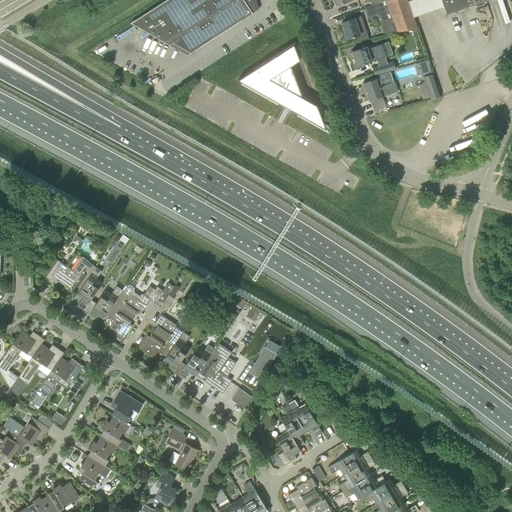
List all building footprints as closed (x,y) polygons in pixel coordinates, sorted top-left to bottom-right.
[(170,45),(173,43),(183,59),(253,14),(244,0),(166,0),(131,22),(135,25),(170,45)] [(258,10),(255,0),(244,0),(253,14),(258,10)] [(407,0),(382,0),(383,2),(394,33),(417,27),(407,0)] [(485,2),(489,0),(441,0),(446,15),(475,5),(477,6),(483,4),(485,2)] [(385,35),(394,33),(383,2),(375,5),(377,13),(378,12),(385,35)] [(355,42),(368,38),(360,16),(341,23),(347,39),(353,37),(355,42)] [(367,49),(366,46),(351,51),(357,66),(393,54),(388,42),(367,49)] [(303,98),(298,86),(291,66),(299,60),(293,44),(238,80),(288,108),(318,125),(322,120),(317,105),(303,98)] [(375,75),(391,71),(395,69),(393,62),(372,67),(375,75)] [(421,76),(430,74),(427,62),(418,64),(421,76)] [(424,77),(431,100),(441,97),(433,74),(424,77)] [(389,83),(383,85),(380,77),(363,83),(369,101),(398,91),(394,81),(389,83)] [(423,99),(430,98),(425,83),(419,85),(423,99)] [(55,218),(62,223),(65,218),(57,213),(55,218)] [(35,219),(32,223),(40,228),(43,223),(35,219)] [(58,265),(52,261),(42,274),(56,283),(58,280),(68,287),(71,284),(79,290),(96,267),(83,258),(74,271),(61,262),(58,265)] [(80,291),(85,294),(77,306),(83,310),(91,299),(103,282),(97,278),(102,271),(96,267),(79,290),(79,291),(80,291)] [(209,284),(204,280),(200,287),(205,290),(209,284)] [(163,291),(161,293),(167,297),(169,295),(174,286),(168,282),(163,291)] [(146,304),(149,299),(150,299),(149,298),(143,294),(142,294),(141,296),(134,292),(134,287),(130,285),(126,286),(122,291),(114,303),(135,318),(135,317),(140,309),(143,311),(147,305),(146,304)] [(114,303),(122,291),(116,287),(111,294),(105,290),(96,303),(91,299),(83,310),(95,318),(100,311),(106,315),(114,303)] [(157,287),(149,298),(150,299),(149,299),(154,303),(161,293),(163,291),(157,287)] [(155,304),(159,306),(160,307),(167,297),(161,293),(154,303),(155,303),(155,304)] [(235,293),(235,294),(230,300),(234,303),(239,296),(235,293)] [(160,307),(166,311),(174,298),(169,295),(167,297),(160,307)] [(135,318),(114,303),(106,315),(114,320),(109,328),(117,333),(124,338),(131,327),(129,326),(134,317),(135,318)] [(252,307),(246,316),(255,321),(260,312),(252,307)] [(176,325),(162,315),(161,315),(157,320),(160,322),(154,330),(153,330),(174,345),(183,333),(175,327),(176,325)] [(138,348),(153,358),(158,351),(166,356),(174,345),(153,330),(154,331),(148,339),(145,337),(138,348)] [(22,331),(6,353),(0,361),(0,371),(0,372),(10,388),(15,381),(18,377),(8,369),(21,349),(32,357),(41,344),(45,339),(34,332),(30,337),(22,331)] [(167,357),(172,360),(167,368),(179,376),(186,365),(182,361),(191,348),(185,344),(190,337),(183,333),(174,345),(166,356),(166,357),(167,357)] [(64,353),(53,345),(50,350),(41,344),(32,357),(18,377),(27,383),(41,363),(52,370),(61,358),(64,353)] [(185,380),(188,375),(190,372),(196,376),(199,372),(215,349),(209,345),(204,352),(199,348),(187,365),(186,365),(179,376),(185,380)] [(262,380),(263,378),(270,365),(277,354),(264,347),(249,373),(262,380)] [(205,382),(223,393),(232,380),(219,371),(228,358),(215,349),(199,372),(208,379),(205,382)] [(83,366),(73,359),(69,364),(61,358),(52,370),(28,405),(36,411),(57,381),(67,388),(70,383),(71,384),(83,366)] [(231,400),(245,409),(251,399),(238,390),(231,400)] [(112,414),(114,415),(127,423),(131,417),(127,415),(131,409),(138,413),(143,404),(122,391),(117,400),(116,399),(111,406),(115,408),(112,414)] [(306,433),(306,432),(311,429),(316,437),(322,433),(305,404),(298,408),(294,400),(288,403),(306,433)] [(300,436),(306,433),(288,403),(281,407),(286,415),(280,418),(298,447),(304,444),(300,436)] [(326,416),(328,419),(334,415),(330,409),(327,412),(326,416)] [(57,411),(53,417),(62,423),(66,417),(57,411)] [(118,445),(126,450),(130,444),(122,439),(121,440),(119,438),(123,432),(125,433),(130,425),(127,423),(114,415),(109,422),(107,420),(102,428),(104,429),(100,435),(101,435),(118,445)] [(50,429),(44,425),(32,417),(25,427),(10,416),(3,426),(10,430),(27,443),(31,445),(37,436),(42,440),(50,429)] [(281,434),(279,435),(275,437),(284,451),(278,455),(284,465),(297,458),(292,450),(298,447),(280,418),(282,423),(277,426),(280,431),(281,434)] [(44,425),(50,429),(54,423),(48,419),(44,425)] [(152,430),(147,426),(143,432),(149,435),(152,430)] [(165,443),(180,451),(174,464),(187,471),(190,466),(191,464),(198,449),(183,442),(186,436),(172,429),(165,443)] [(27,443),(10,430),(3,440),(0,438),(0,452),(5,456),(9,459),(15,450),(20,453),(27,443)] [(97,443),(94,441),(89,448),(91,450),(88,455),(90,457),(105,466),(109,460),(106,459),(110,452),(113,453),(118,445),(101,435),(97,443)] [(344,441),(336,445),(340,455),(349,452),(344,441)] [(356,458),(352,452),(328,467),(332,474),(339,469),(343,474),(371,457),(368,451),(356,458)] [(83,473),(79,478),(94,488),(98,481),(102,484),(110,469),(105,466),(90,457),(85,464),(83,463),(79,470),(83,473)] [(346,480),(345,481),(338,485),(342,492),(370,475),(367,469),(375,464),(371,457),(343,474),(346,480)] [(159,488),(154,498),(148,499),(145,504),(156,509),(160,501),(170,505),(177,490),(170,487),(175,478),(163,472),(156,486),(159,488)] [(361,497),(386,482),(382,475),(374,480),(370,475),(342,492),(346,498),(353,493),(357,500),(361,497)] [(292,500),(294,505),(296,507),(317,494),(313,485),(315,484),(312,478),(296,487),(298,490),(289,495),(292,500)] [(376,504),(405,487),(401,480),(393,485),(389,480),(386,482),(361,497),(365,503),(372,498),(376,504)] [(265,506),(250,481),(243,485),(248,493),(242,497),(251,511),(259,511),(259,510),(265,506)] [(49,494),(59,511),(65,508),(64,505),(70,501),(71,503),(80,498),(70,482),(62,486),(60,484),(53,488),(54,490),(48,494),(49,494)] [(125,483),(121,491),(129,495),(133,487),(125,483)] [(389,511),(403,504),(401,500),(400,498),(408,493),(405,487),(376,504),(379,509),(374,511),(389,511)] [(326,501),(325,502),(323,503),(318,494),(319,494),(318,493),(317,494),(296,507),(298,511),(321,511),(329,507),(326,501)] [(59,511),(49,494),(42,499),(40,496),(32,501),(34,503),(28,506),(29,508),(31,511),(59,511)] [(251,511),(242,497),(230,504),(235,511),(251,511)] [(294,505),(291,501),(285,504),(288,509),(294,505)]
